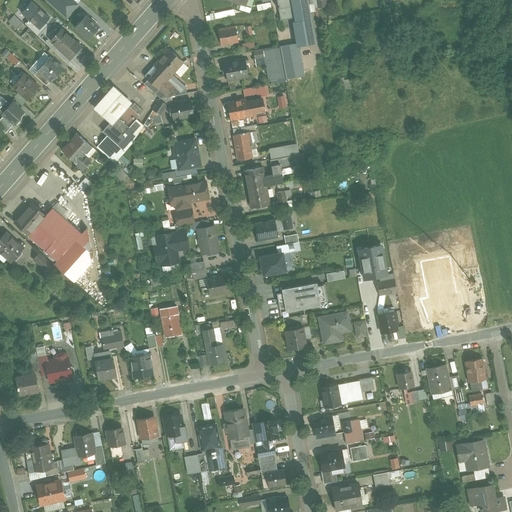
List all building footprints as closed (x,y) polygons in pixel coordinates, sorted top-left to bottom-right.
[(271,0),(273,8),(280,7),(278,0),(279,0),(271,0)] [(308,0),(279,0),(278,0),(280,7),(282,19),(296,17),(299,31),(296,31),(298,41),(299,41),(315,38),(308,0)] [(42,22),(33,14),(25,24),(33,32),(42,22)] [(12,15),(7,21),(15,29),(21,23),(12,15)] [(90,20),(86,16),(76,27),(89,39),(99,27),(96,24),(97,22),(92,18),(90,20)] [(236,26),(219,29),(222,44),(239,41),(236,26)] [(82,47),(61,29),(51,40),(71,58),(82,47)] [(511,34),(511,33),(497,35),(500,50),(511,47),(511,34)] [(298,41),(280,45),(286,78),(286,80),(302,78),(298,54),(301,54),(299,41),(298,41)] [(277,54),(264,56),(269,81),(286,78),(280,47),(276,48),(277,54)] [(184,62),(170,48),(155,64),(169,77),(170,78),(184,62)] [(276,48),(254,51),(256,58),(264,56),(277,54),(276,48)] [(19,59),(12,52),(7,56),(14,64),(19,59)] [(63,68),(46,53),(46,54),(50,57),(39,70),(35,66),(34,66),(39,70),(51,81),(52,81),(63,68)] [(245,59),(225,63),(228,77),(235,76),(235,78),(248,76),(245,59)] [(169,77),(155,65),(145,75),(159,88),(160,88),(159,87),(166,80),(167,80),(169,77)] [(51,81),(39,70),(35,74),(37,77),(47,85),(51,81)] [(39,87),(24,73),(13,85),(28,99),(39,87)] [(354,78),(340,81),(342,89),(355,87),(354,78)] [(167,80),(166,80),(159,87),(160,88),(167,94),(174,87),(167,80)] [(265,85),(244,89),(245,95),(257,93),(257,96),(266,95),(265,85)] [(94,107),(110,123),(112,124),(129,105),(132,102),(114,86),(94,107)] [(283,96),(276,96),(277,107),(284,107),(283,96)] [(263,98),(247,101),(249,115),(266,112),(263,98)] [(160,99),(153,110),(161,114),(167,104),(160,99)] [(246,99),(228,102),(229,104),(227,105),(228,109),(230,110),(231,118),(240,117),(249,115),(247,101),(246,99)] [(10,103),(7,100),(0,107),(0,108),(2,110),(4,111),(10,103)] [(191,100),(179,102),(179,101),(171,103),(174,118),(194,114),(191,100)] [(24,112),(13,101),(4,111),(2,113),(14,124),(14,123),(16,124),(21,119),(19,118),(24,112)] [(144,110),(135,102),(131,107),(140,115),(144,110)] [(129,105),(112,124),(123,134),(137,118),(140,115),(131,107),(129,105)] [(118,144),(108,135),(97,146),(115,162),(119,158),(133,143),(151,113),(144,125),(137,118),(123,134),(125,136),(118,144)] [(13,125),(3,117),(0,119),(0,123),(6,133),(13,125)] [(240,117),(231,118),(233,128),(245,126),(244,119),(240,120),(240,117)] [(112,124),(110,123),(103,131),(108,135),(118,144),(125,136),(123,134),(112,124)] [(322,128),(304,131),(307,148),(325,145),(322,128)] [(246,132),(234,134),(239,158),(252,156),(251,148),(257,147),(256,142),(252,143),(251,139),(249,139),(248,131),(246,132)] [(79,134),(63,151),(76,162),(84,154),(92,145),(79,134)] [(196,139),(175,143),(176,148),(174,151),(175,156),(178,157),(180,168),(197,165),(200,164),(196,139)] [(294,144),(284,146),(285,149),(271,152),(272,159),(298,154),(300,154),(298,143),(294,144)] [(91,161),(84,154),(76,162),(84,169),(91,161)] [(272,159),(270,159),(271,165),(280,163),(281,168),(300,165),(298,154),(272,159)] [(280,163),(271,165),(273,173),(273,174),(274,174),(275,176),(282,174),(281,168),(280,163)] [(197,165),(180,168),(176,169),(176,171),(176,170),(177,176),(198,172),(197,165)] [(263,166),(245,170),(249,188),(266,185),(283,182),(282,174),(275,176),(274,174),(273,174),(273,173),(264,175),(263,166)] [(120,167),(114,172),(122,181),(128,176),(120,167)] [(176,171),(162,173),(163,179),(177,176),(176,170),(176,171)] [(86,177),(79,185),(87,192),(94,185),(86,177)] [(206,181),(169,188),(171,201),(176,200),(178,209),(190,206),(189,201),(210,197),(206,181)] [(266,185),(249,188),(252,207),(270,204),(266,185)] [(285,190),(278,191),(279,201),(280,202),(287,201),(285,190)] [(279,201),(273,202),(275,209),(288,206),(287,201),(280,202),(279,201)] [(32,204),(16,222),(15,222),(15,223),(29,234),(46,215),(32,203),(32,204)] [(82,233),(53,207),(46,215),(29,234),(45,249),(42,251),(55,263),(54,264),(74,282),(92,262),(89,251),(92,250),(88,227),(87,227),(82,233)] [(192,209),(175,212),(178,225),(193,222),(195,222),(192,209)] [(291,212),(281,214),(281,218),(283,229),(293,227),(291,212)] [(195,222),(193,222),(194,229),(198,229),(198,228),(210,226),(209,219),(195,222)] [(275,219),(255,223),(258,240),(278,236),(277,230),(275,219)] [(210,226),(198,228),(198,229),(203,254),(220,250),(218,241),(217,241),(214,226),(215,225),(210,226)] [(185,229),(177,230),(178,232),(180,247),(188,246),(185,229)] [(24,248),(6,232),(0,238),(0,250),(12,261),(24,248)] [(178,232),(156,235),(161,268),(179,265),(177,252),(181,251),(180,247),(178,232)] [(298,233),(285,235),(287,243),(300,241),(298,233)] [(382,244),(358,249),(363,279),(388,274),(382,244)] [(53,264),(39,252),(34,258),(47,270),(53,264)] [(204,261),(188,264),(189,272),(193,271),(206,269),(203,254),(204,261)] [(260,260),(262,275),(284,271),(282,256),(260,260)] [(206,269),(193,271),(194,279),(207,276),(206,269)] [(341,269),(324,272),(325,280),(342,277),(341,269)] [(224,275),(208,279),(207,276),(209,286),(202,287),(203,295),(227,290),(224,275)] [(395,279),(377,282),(379,294),(397,291),(395,279)] [(316,288),(281,295),(282,298),(278,298),(280,312),(284,311),(285,317),(321,311),(320,305),(326,304),(323,289),(317,290),(316,288)] [(177,306),(161,309),(162,317),(178,314),(177,306)] [(347,311),(320,316),(324,342),(336,340),(334,332),(350,329),(347,311)] [(396,311),(378,314),(382,332),(398,329),(395,317),(398,317),(396,311)] [(178,314),(162,317),(166,337),(182,334),(178,314)] [(219,328),(232,326),(231,319),(218,322),(219,328)] [(363,321),(356,322),(358,336),(365,334),(363,321)] [(304,326),(286,329),(289,349),(307,346),(304,326)] [(213,328),(204,330),(206,341),(215,339),(213,328)] [(121,330),(114,332),(115,335),(117,346),(124,345),(121,330)] [(155,333),(147,335),(150,348),(158,346),(155,335),(155,333)] [(162,334),(155,335),(158,346),(164,345),(162,334)] [(115,335),(102,337),(104,349),(117,346),(115,335)] [(216,345),(215,339),(206,341),(210,363),(227,360),(223,343),(216,345)] [(58,353),(56,356),(56,358),(47,359),(49,373),(51,381),(74,376),(76,374),(74,367),(72,366),(70,366),(68,354),(65,352),(58,353)] [(109,352),(94,354),(98,378),(109,376),(109,377),(116,375),(113,355),(109,356),(109,352)] [(38,353),(30,355),(33,371),(41,370),(38,357),(38,353)] [(149,353),(131,357),(135,377),(153,374),(149,353)] [(206,354),(200,355),(201,365),(208,364),(206,354)] [(46,355),(38,357),(41,370),(42,375),(49,373),(47,359),(46,355)] [(482,357),(466,360),(470,381),(472,390),(483,388),(481,379),(486,379),(482,357)] [(446,364),(427,368),(432,393),(452,388),(446,364)] [(411,370),(398,373),(401,388),(414,386),(411,370)] [(35,373),(16,377),(18,388),(19,388),(20,393),(39,390),(35,373)] [(372,377),(359,379),(359,380),(360,380),(362,392),(375,389),(372,377)] [(359,380),(338,384),(341,403),(363,399),(362,392),(360,380),(359,380)] [(338,384),(322,387),(324,399),(327,398),(328,406),(341,404),(341,403),(338,384)] [(461,386),(455,388),(457,401),(464,400),(461,386)] [(401,392),(403,402),(418,399),(416,389),(401,392)] [(498,391),(491,392),(493,402),(500,401),(498,391)] [(482,394),(469,396),(472,411),(477,410),(478,413),(486,411),(482,394)] [(457,419),(465,418),(463,403),(456,403),(457,419)] [(244,408),(227,411),(232,438),(249,435),(248,430),(244,408)] [(181,414),(165,417),(168,435),(184,432),(181,414)] [(159,440),(155,416),(139,419),(143,443),(159,440)] [(332,416),(314,419),(317,434),(323,433),(324,436),(335,434),(332,416)] [(276,419),(261,422),(264,435),(265,442),(273,441),(272,437),(279,435),(276,419)] [(350,420),(343,421),(344,432),(352,430),(352,429),(350,420)] [(261,422),(253,424),(254,428),(255,437),(264,435),(261,422)] [(216,424),(199,428),(203,453),(207,470),(226,467),(222,445),(220,445),(216,424)] [(123,427),(108,429),(111,446),(122,444),(126,443),(123,427)] [(352,430),(344,432),(347,443),(360,441),(358,428),(352,429),(352,430)] [(77,448),(62,451),(64,460),(58,461),(60,473),(74,470),(72,463),(81,462),(80,456),(95,453),(96,453),(95,447),(95,446),(94,441),(93,441),(92,433),(75,436),(77,448)] [(484,439),(456,444),(458,455),(465,454),(468,469),(489,465),(484,439)] [(48,440),(25,444),(30,473),(45,470),(53,469),(52,462),(48,440)] [(190,442),(182,443),(184,456),(193,454),(190,442)] [(102,444),(95,446),(95,447),(96,453),(95,453),(97,464),(106,462),(102,444)] [(274,445),(257,448),(259,456),(275,453),(274,445)] [(364,445),(351,448),(353,460),(367,458),(364,445)] [(423,446),(416,448),(416,446),(413,446),(414,448),(411,449),(413,457),(425,455),(423,446)] [(143,448),(136,449),(138,463),(146,461),(143,448)] [(347,448),(321,453),(324,469),(324,470),(331,468),(344,466),(343,463),(347,462),(346,458),(349,457),(347,448)] [(203,453),(198,454),(201,471),(207,470),(203,453)] [(275,453),(259,456),(260,463),(274,460),(274,461),(276,460),(275,453)] [(395,457),(387,458),(389,468),(397,466),(395,457)] [(274,460),(260,463),(263,478),(268,477),(267,472),(273,471),(272,468),(275,467),(274,461),(274,460)] [(58,461),(52,462),(53,469),(45,470),(46,476),(60,473),(58,461)] [(331,468),(324,470),(324,469),(322,469),(324,483),(338,481),(337,473),(332,474),(331,468)] [(84,469),(69,472),(71,481),(86,477),(84,469)] [(273,471),(267,472),(268,477),(269,486),(286,483),(284,469),(273,471)] [(390,471),(374,474),(376,486),(392,483),(390,471)] [(475,473),(462,475),(464,482),(476,479),(475,473)] [(216,484),(231,484),(231,475),(216,475),(216,484)] [(60,481),(38,486),(42,504),(64,498),(60,481)] [(359,483),(333,488),(336,509),(363,504),(359,483)] [(492,484),(469,488),(472,503),(481,501),(482,511),(484,511),(506,508),(504,496),(495,498),(492,484)] [(130,495),(133,511),(135,511),(141,511),(137,493),(130,495)] [(253,496),(240,498),(241,506),(261,502),(260,493),(252,494),(253,496)] [(281,496),(267,499),(269,511),(290,511),(291,511),(288,496),(281,497),(281,496)]
